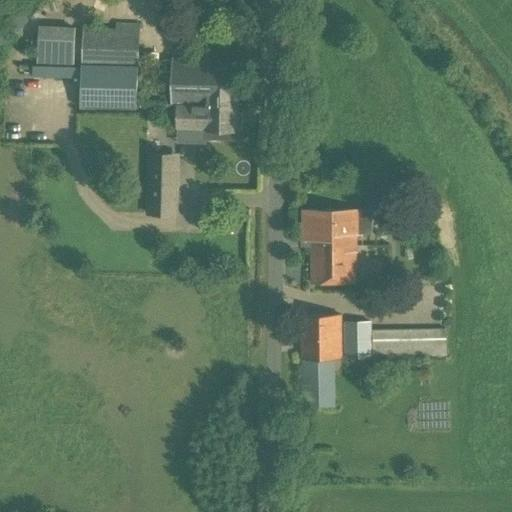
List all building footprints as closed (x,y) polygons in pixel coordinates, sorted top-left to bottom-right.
[(81,64),(83,64),(138,66),(139,31),(84,28),(81,64)] [(206,103),(236,103),(237,63),(209,62),(209,58),(174,58),(173,102),(177,102),(177,105),(206,106),(206,103)] [(137,108),(138,66),(83,64),(81,106),(137,108)] [(236,103),(206,103),(206,106),(177,105),(177,128),(205,129),(205,139),(221,140),(221,130),(236,131),(236,103)] [(178,215),(180,152),(147,151),(146,215),(178,215)] [(311,246),(357,245),(357,233),(373,232),(372,209),(303,210),(303,245),(311,245),(311,246)] [(357,245),(311,246),(311,283),(357,282),(357,251),(357,245)] [(300,315),(301,336),(341,336),(341,320),(341,314),(340,314),(300,315)] [(345,357),(372,357),(371,320),(344,320),(345,357)] [(375,357),(448,354),(447,326),(374,329),(375,357)] [(301,336),(301,358),(328,358),(341,358),(341,336),(301,336)]
